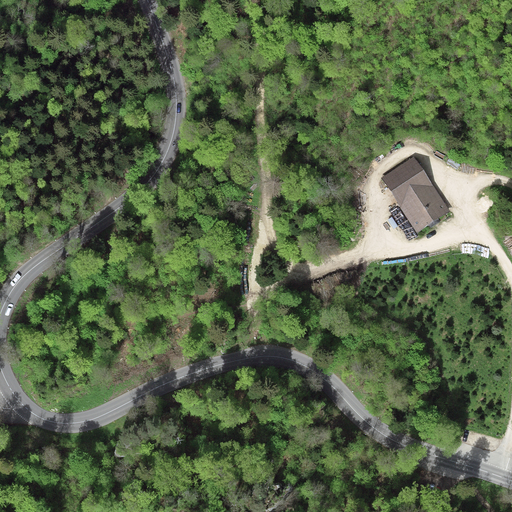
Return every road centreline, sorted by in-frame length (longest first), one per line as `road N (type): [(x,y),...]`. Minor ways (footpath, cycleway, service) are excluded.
road 1 (tertiary): [(14,395),(42,418),(78,422),(188,374),(278,356),(313,369),(393,440),(511,480)]
road 2 (track): [(484,237),(362,254),(308,274),(292,267),(268,226),(258,0)]
road 3 (tertiary): [(147,0),(176,93),(162,162),(121,205),(23,276),(0,315)]
road 4 (track): [(511,185),(480,182),(467,199),(511,276)]
road 5 (track): [(308,274),(256,296),(256,253),(270,235)]
